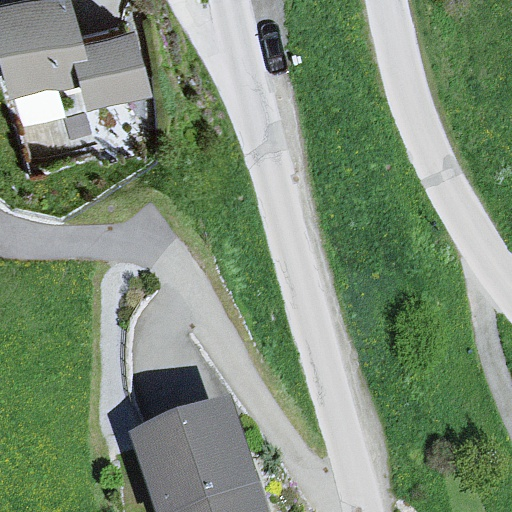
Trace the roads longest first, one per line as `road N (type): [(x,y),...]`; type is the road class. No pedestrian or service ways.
road 1 (unclassified): [(363,511),(237,40)]
road 2 (unclassified): [(388,0),(407,99),(438,172),(511,290)]
